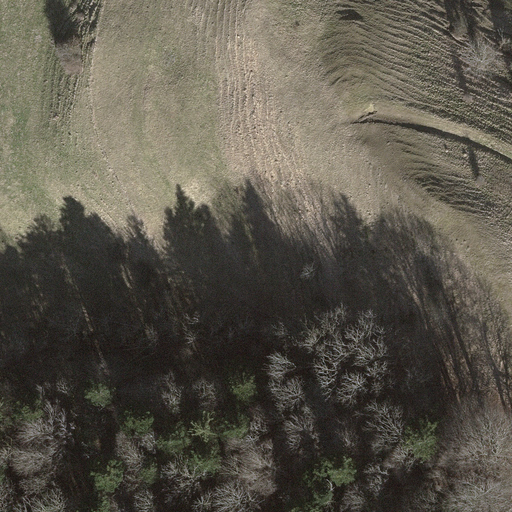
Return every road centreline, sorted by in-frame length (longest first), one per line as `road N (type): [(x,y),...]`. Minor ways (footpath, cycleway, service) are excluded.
road 1 (track): [(0,235),(156,334)]
road 2 (track): [(511,158),(439,126),(369,115)]
